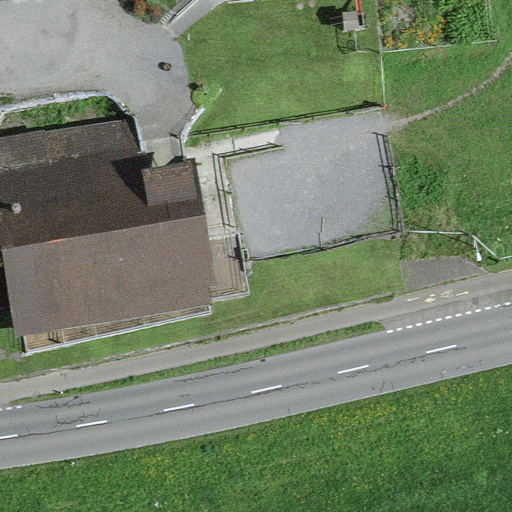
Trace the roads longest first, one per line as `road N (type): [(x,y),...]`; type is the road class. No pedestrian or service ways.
road 1 (tertiary): [(0,449),(511,339)]
road 2 (unknown): [(0,8),(95,4),(144,36),(159,97)]
